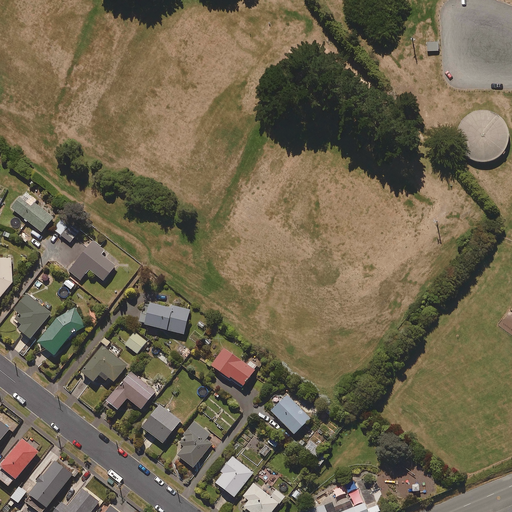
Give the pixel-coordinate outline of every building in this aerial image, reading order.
[(438,43),(428,43),(428,53),(439,52),(438,43)] [(474,173),(482,174),(490,173),(498,170),(505,165),(510,159),(511,154),(511,128),(511,125),(506,119),(500,113),(492,110),(484,108),(476,108),(468,111),(461,115),(455,121),(451,128),(449,136),(448,144),(450,152),(454,160),(459,166),(466,171),(474,173)] [(8,190),(0,186),(0,199),(3,201),(8,190)] [(38,202),(26,193),(12,211),(43,235),(55,220),(36,205),(38,202)] [(80,234),(62,220),(53,231),(71,245),(80,234)] [(105,252),(94,243),(70,273),(82,283),(90,272),(104,284),(116,269),(101,257),(105,252)] [(0,302),(14,285),(12,260),(0,260),(0,302)] [(76,286),(68,280),(64,285),(72,291),(76,286)] [(53,316),(28,296),(16,312),(20,316),(15,322),(23,329),(19,333),(32,343),(53,316)] [(171,311),(152,306),(149,318),(143,317),(141,328),(186,338),(191,312),(172,308),(171,311)] [(88,329),(76,310),(63,316),(39,346),(56,359),(73,338),(88,329)] [(148,344),(136,334),(126,347),(138,356),(148,344)] [(129,368),(103,349),(82,376),(95,386),(101,379),(107,384),(110,381),(115,385),(129,368)] [(257,373),(225,350),(212,369),(232,382),(232,381),(245,390),(257,373)] [(150,388),(132,373),(107,404),(119,414),(129,402),(143,413),(160,392),(152,386),(150,388)] [(290,398),(272,414),(296,439),(313,422),(290,398)] [(183,423),(160,407),(143,431),(165,447),(183,423)] [(0,446),(12,431),(0,422),(0,446)] [(212,435),(195,423),(179,444),(185,449),(178,459),(195,471),(214,445),(208,441),(212,435)] [(36,451),(22,440),(0,470),(0,471),(18,484),(40,454),(36,451)] [(324,452),(311,443),(304,453),(317,462),(324,452)] [(272,451),(266,446),(259,453),(265,458),(272,451)] [(255,475),(234,459),(222,474),(225,476),(217,487),(235,501),(255,475)] [(48,511),(74,477),(53,462),(38,483),(40,485),(26,505),(35,511),(48,511)] [(271,499),(255,486),(244,499),(250,504),(245,510),(248,511),(275,511),(286,498),(277,491),(271,499)] [(334,491),(338,499),(347,495),(343,487),(334,491)] [(28,495),(20,489),(12,500),(19,506),(28,495)] [(57,511),(94,511),(100,504),(89,497),(82,491),(69,510),(63,505),(57,511)] [(297,491),(292,496),(299,502),(303,496),(297,491)] [(351,499),(335,506),(334,502),(309,511),(379,511),(382,511),(378,503),(368,507),(366,501),(354,506),(351,499)]
